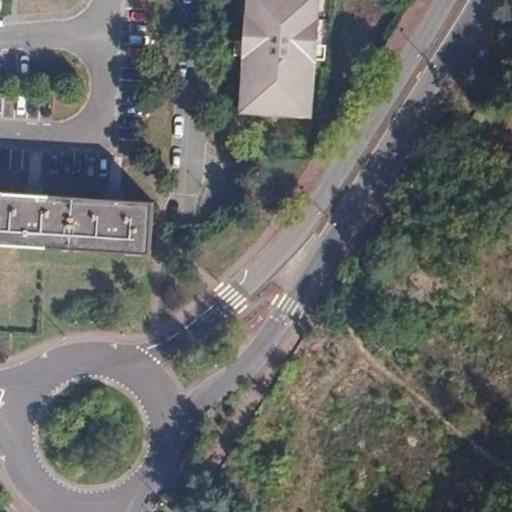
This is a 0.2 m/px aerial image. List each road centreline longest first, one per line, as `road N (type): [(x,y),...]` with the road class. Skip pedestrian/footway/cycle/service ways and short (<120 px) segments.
road 1 (tertiary): [(171,426),(258,353),(483,0)]
road 2 (tertiary): [(442,0),(307,217),(230,301),(157,356),(112,356)]
road 3 (residential): [(0,137),(78,140),(101,123),(106,14)]
road 4 (residential): [(207,0),(190,183)]
